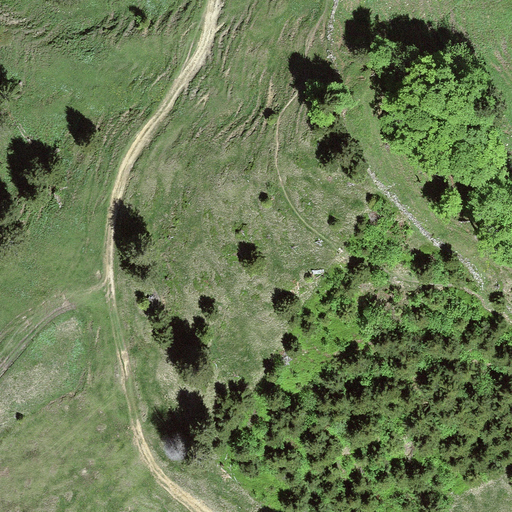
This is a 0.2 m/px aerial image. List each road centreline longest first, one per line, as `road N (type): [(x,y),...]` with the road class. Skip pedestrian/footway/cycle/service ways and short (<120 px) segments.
road 1 (track): [(217,0),(197,62),(137,144),(110,208),(109,268)]
road 2 (track): [(109,268),(136,419),(157,465),(201,511)]
road 3 (track): [(109,268),(22,323),(0,347)]
